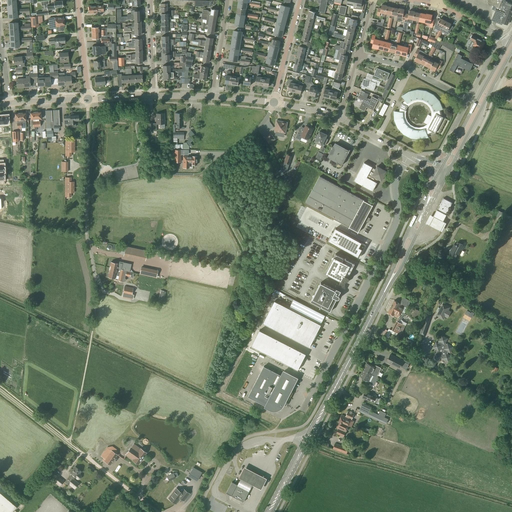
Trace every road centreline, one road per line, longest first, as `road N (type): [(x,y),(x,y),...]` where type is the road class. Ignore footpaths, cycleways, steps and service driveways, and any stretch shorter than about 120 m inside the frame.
road 1 (residential): [(302,411),(394,225),(394,180),(408,155)]
road 2 (residential): [(273,103),(254,132),(204,168),(249,250),(229,318)]
road 3 (secondary): [(270,511),(377,305)]
road 4 (residential): [(95,287),(85,231),(87,99)]
road 5 (secondary): [(439,169),(377,305)]
road 6 (secondary): [(377,305),(447,173)]
road 7 (secondary): [(508,42),(439,169)]
road 8 (secondary): [(447,173),(511,50)]
